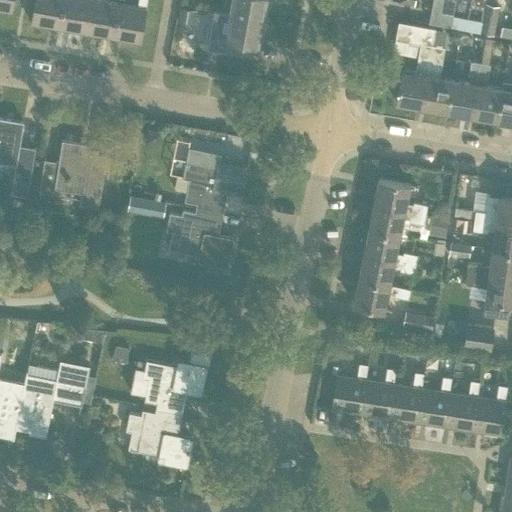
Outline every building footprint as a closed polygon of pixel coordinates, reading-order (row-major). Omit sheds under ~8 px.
[(0,0),(0,9),(11,11),(12,0),(0,0)] [(35,0),(31,22),(58,27),(63,0),(35,0)] [(63,0),(58,27),(86,32),(91,0),(63,0)] [(91,0),(86,32),(113,37),(119,2),(106,0),(91,0)] [(140,42),(146,7),(147,0),(138,0),(137,5),(119,2),(113,37),(140,42)] [(215,11),(263,19),(266,0),(231,0),(230,13),(216,10),(215,11)] [(450,26),(453,12),(442,10),(444,0),(432,0),(429,22),(450,26)] [(444,0),(442,10),(453,12),(455,0),(470,0),(468,14),(481,17),(484,2),(484,0),(444,0)] [(498,2),(489,0),(485,0),(480,27),(493,30),(498,2)] [(180,4),(176,18),(189,21),(193,7),(180,4)] [(259,44),(263,19),(215,11),(214,22),(227,24),(225,37),(221,36),(219,49),(251,55),(253,43),(259,44)] [(434,25),(397,18),(394,35),(431,43),(434,25)] [(490,63),(488,63),(493,39),(484,37),(480,61),(471,114),(496,118),(501,87),(484,84),(485,77),(488,78),(490,63)] [(427,74),(432,43),(420,41),(414,72),(401,70),(396,101),(421,105),(427,74)] [(421,105),(446,110),(452,78),(439,76),(445,45),(432,43),(427,74),(421,105)] [(471,114),(480,61),(471,60),(468,74),(470,74),(469,81),(452,78),(446,110),(471,114)] [(511,88),(501,87),(496,118),(511,121),(511,88)] [(20,144),(23,120),(0,116),(0,160),(16,163),(11,192),(27,195),(35,146),(20,144)] [(98,205),(106,154),(89,151),(90,142),(62,138),(59,160),(44,158),(39,191),(59,194),(60,188),(81,191),(80,203),(98,205)] [(196,206),(223,212),(227,190),(241,193),(247,165),(220,159),(221,153),(189,146),(183,176),(189,177),(184,200),(197,202),(196,206)] [(378,177),(373,202),(426,213),(428,203),(413,200),(413,203),(406,201),(410,183),(378,177)] [(474,219),(511,224),(511,198),(499,196),(496,214),(489,214),(489,211),(454,206),(453,215),(474,218),(474,219)] [(426,213),(373,202),(368,227),(399,234),(408,235),(409,227),(423,229),(423,232),(445,236),(448,217),(426,213)] [(218,234),(223,212),(196,206),(195,211),(183,208),(182,214),(170,211),(166,229),(172,230),(169,247),(199,253),(197,260),(226,266),(232,237),(218,234)] [(492,247),(511,249),(511,224),(474,219),(473,229),(487,231),(487,228),(494,229),(492,247)] [(368,227),(363,252),(415,263),(417,253),(403,250),(403,253),(396,252),(399,234),(368,227)] [(471,244),(451,241),(449,254),(469,257),(471,244)] [(467,269),(511,275),(511,249),(492,247),(489,264),(482,263),(482,261),(468,259),(467,269)] [(414,273),(415,263),(363,252),(358,278),(389,284),(389,283),(393,266),(399,267),(399,270),(414,273)] [(511,301),(511,275),(467,269),(465,279),(479,281),(480,278),(487,279),(484,298),(485,298),(484,310),(508,314),(509,301),(511,301)] [(389,283),(389,284),(358,278),(353,303),(384,309),(388,291),(395,292),(394,295),(409,298),(411,287),(389,283)] [(435,315),(405,309),(402,323),(432,329),(435,315)] [(494,325),(466,320),(463,344),(491,348),(494,325)] [(155,406),(182,412),(186,390),(201,393),(206,365),(209,365),(211,353),(191,348),(189,360),(179,358),(177,364),(146,358),(144,368),(135,366),(130,391),(145,394),(144,399),(156,402),(155,406)] [(0,435),(13,438),(15,428),(24,382),(0,376),(0,359),(1,353),(0,352),(0,435)] [(15,428),(29,431),(28,433),(45,436),(53,398),(81,404),(87,377),(89,364),(60,358),(56,378),(26,372),(24,382),(15,428)] [(331,407),(361,412),(366,378),(368,363),(359,362),(357,376),(337,373),(331,407)] [(361,412),(388,416),(394,382),(396,367),(387,366),(384,381),(366,378),(361,412)] [(416,420),(421,386),(424,372),(415,370),(412,385),(394,382),(388,416),(416,420)] [(444,424),(449,391),(452,376),(442,374),(440,389),(421,386),(416,420),(444,424)] [(444,424),(472,429),(477,395),(479,380),(470,379),(468,393),(449,391),(444,424)] [(477,395),(472,429),(500,433),(507,384),(498,383),(496,398),(477,395)] [(177,434),(182,412),(155,406),(154,410),(142,408),(141,413),(129,411),(126,429),(132,430),(128,447),(159,453),(158,459),(186,465),(192,437),(177,434)] [(502,511),(511,511),(511,483),(506,483),(502,511)]
